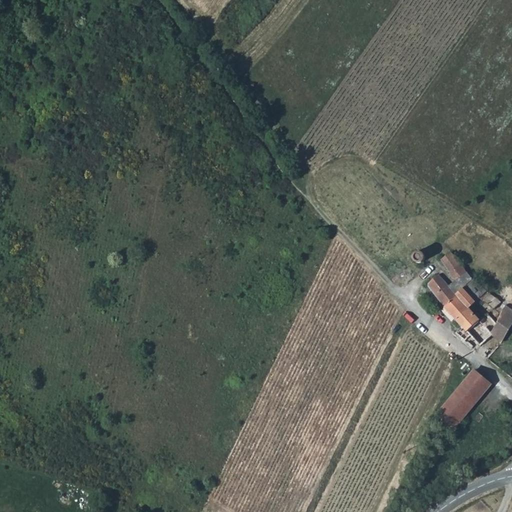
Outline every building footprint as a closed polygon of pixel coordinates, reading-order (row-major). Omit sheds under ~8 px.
[(414,251),(412,254),(411,256),(413,260),(417,262),(421,261),(423,257),(422,252),(418,250),(414,251)] [(438,260),(447,273),(460,262),(451,252),(438,260)] [(467,271),(460,262),(447,273),(444,275),(451,283),(467,271)] [(479,345),(490,334),(499,341),(511,324),(511,309),(473,279),(467,271),(451,283),(453,286),(450,288),(457,295),(443,308),(459,327),(454,333),(471,347),(475,342),(479,345)] [(425,285),(437,300),(450,288),(448,286),(451,283),(444,275),(441,278),(437,274),(425,285)] [(450,288),(437,300),(443,308),(457,295),(450,288)] [(472,368),(436,414),(453,428),(490,383),(472,368)]
